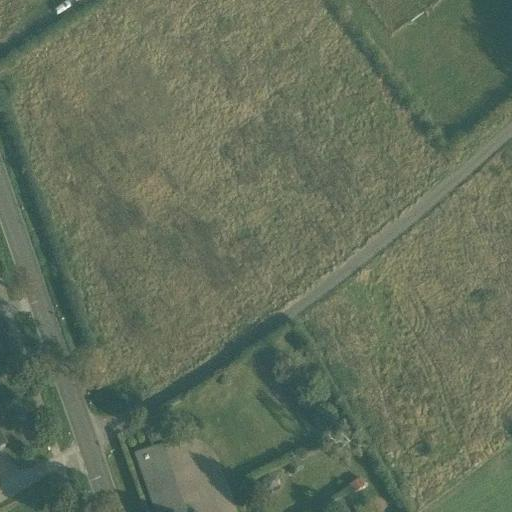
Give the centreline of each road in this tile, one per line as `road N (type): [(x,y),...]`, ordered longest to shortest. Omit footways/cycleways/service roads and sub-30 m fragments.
road 1 (residential): [(87,446),(288,318),(511,127)]
road 2 (secondary): [(87,446),(0,190)]
